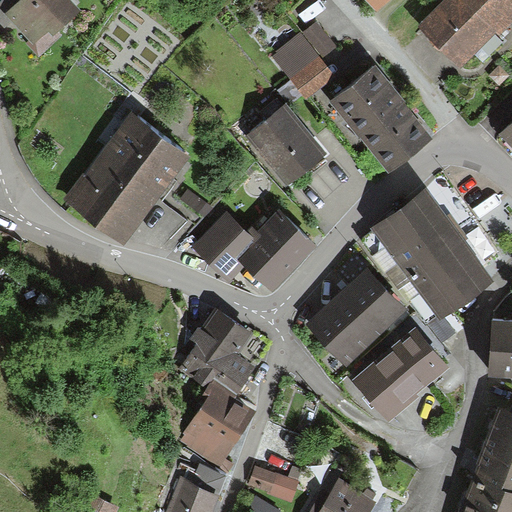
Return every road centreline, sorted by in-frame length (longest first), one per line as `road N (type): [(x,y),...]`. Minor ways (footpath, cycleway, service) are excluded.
road 1 (residential): [(269,318),(3,210)]
road 2 (residential): [(473,139),(390,182),(269,318)]
road 3 (residential): [(511,276),(480,318),(474,382),(432,511)]
road 4 (residential): [(269,318),(283,337),(277,367),(224,511)]
road 5 (residential): [(345,0),(473,139)]
